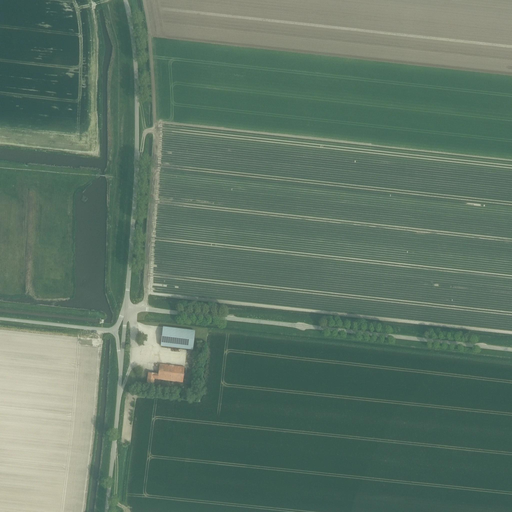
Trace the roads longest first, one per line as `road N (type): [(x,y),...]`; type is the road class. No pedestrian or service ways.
road 1 (unclassified): [(511,350),(125,310)]
road 2 (unclassified): [(125,310),(136,82),(124,0)]
road 3 (unclassified): [(106,511),(120,368)]
